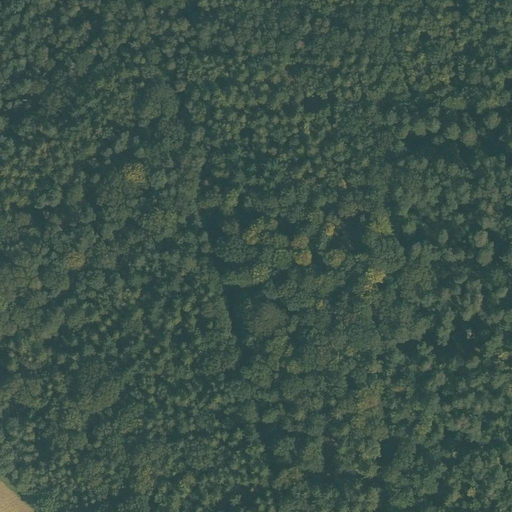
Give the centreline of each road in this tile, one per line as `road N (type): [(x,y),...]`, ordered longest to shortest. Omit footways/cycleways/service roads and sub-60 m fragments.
road 1 (track): [(274,511),(237,323),(140,0)]
road 2 (track): [(377,511),(382,0)]
road 3 (track): [(0,300),(27,325),(152,511)]
